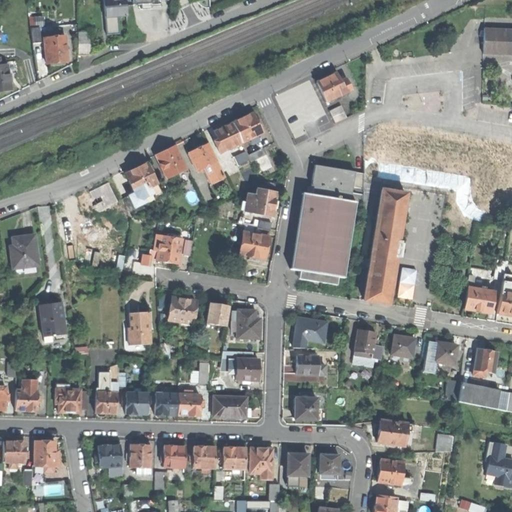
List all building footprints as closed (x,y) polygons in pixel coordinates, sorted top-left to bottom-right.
[(115,16),(126,15),(124,0),(103,0),(105,17),(115,16)] [(30,30),(32,45),(41,43),(38,28),(30,30)] [(483,28),(482,54),(484,54),(484,53),(511,54),(511,31),(485,30),(485,28),(483,28)] [(77,55),(89,55),(89,33),(77,33),(77,55)] [(57,63),(67,62),(64,37),(60,37),(53,38),(43,39),(46,64),(57,63)] [(0,91),(1,91),(12,89),(8,65),(0,66),(0,91)] [(323,100),(324,103),(344,93),(339,83),(334,74),(324,79),(315,84),(323,100)] [(313,105),(323,100),(315,84),(313,79),(302,84),(294,88),(304,110),(313,105)] [(344,80),(339,83),(344,93),(349,90),(344,80)] [(326,106),(324,103),(323,100),(313,105),(316,111),(326,106)] [(328,111),(331,116),(334,124),(346,118),(340,105),(328,111)] [(232,123),(241,143),(248,140),(251,145),(259,141),(256,136),(261,133),(252,114),(243,118),(232,123)] [(317,122),(321,130),(334,124),(331,116),(317,122)] [(219,154),(241,143),(232,123),(221,128),(213,132),(216,140),(213,141),(219,154)] [(374,150),(416,156),(456,162),(485,167),(488,146),(488,145),(458,140),(458,142),(449,140),(449,138),(418,133),(418,135),(408,134),(409,132),(378,127),(374,150)] [(188,154),(196,170),(202,167),(208,165),(209,168),(217,165),(207,144),(196,149),(188,154)] [(185,174),(188,173),(174,145),(163,151),(154,155),(166,179),(171,176),(172,179),(177,177),(177,178),(185,174)] [(478,212),(503,216),(510,171),(507,171),(510,150),(488,146),(485,167),(483,180),(478,212)] [(261,149),(247,156),(249,160),(250,162),(264,156),(261,149)] [(247,156),(245,152),(232,158),(236,166),(249,160),(247,156)] [(414,169),(454,176),(456,162),(416,156),(414,169)] [(454,176),(470,178),(483,180),(485,167),(456,162),(454,176)] [(134,170),(124,175),(134,195),(138,192),(149,187),(155,184),(145,164),(134,170)] [(223,177),(217,165),(209,168),(208,165),(202,167),(210,184),(223,177)] [(311,186),(314,187),(352,193),(353,187),(355,172),(315,166),(313,176),(311,186)] [(363,174),(355,172),(353,187),(363,189),(363,174)] [(476,220),(478,212),(483,180),(470,178),(463,218),(476,220)] [(259,182),(257,190),(275,193),(277,185),(259,182)] [(115,203),(116,202),(116,201),(107,183),(96,188),(88,192),(91,198),(89,199),(95,211),(97,209),(99,213),(110,207),(109,206),(115,203)] [(161,194),(155,184),(149,187),(152,193),(142,198),(138,192),(134,195),(129,197),(134,208),(161,194)] [(152,193),(149,187),(138,192),(142,198),(152,193)] [(314,187),(312,196),(350,202),(352,193),(314,187)] [(252,213),(271,216),(272,211),(275,197),(275,193),(257,190),(256,190),(255,196),(252,213)] [(381,190),(378,210),(385,211),(384,216),(401,219),(405,194),(381,190)] [(363,195),(352,193),(350,202),(356,203),(362,204),(363,195)] [(290,268),(290,270),(300,272),(338,278),(345,279),(345,277),(344,277),(356,203),(350,202),(312,196),(303,194),(291,268),(290,268)] [(243,211),(252,213),(255,196),(246,195),(243,211)] [(135,209),(134,208),(129,197),(122,201),(127,210),(128,213),(135,209)] [(120,198),(116,201),(116,202),(115,203),(121,213),(127,210),(122,201),(120,198)] [(94,211),(95,211),(89,199),(83,202),(87,210),(92,207),(94,211)] [(130,218),(128,213),(127,210),(121,213),(124,220),(130,218)] [(378,210),(367,277),(391,280),(395,257),(397,257),(399,243),(397,242),(401,219),(384,216),(385,211),(378,210)] [(257,221),(256,227),(269,230),(270,223),(257,221)] [(254,227),(253,235),(268,238),(269,230),(256,227),(254,227)] [(256,258),(264,260),(266,249),(268,238),(253,235),(242,233),(241,238),(238,255),(246,257),(256,258)] [(12,269),(38,266),(34,235),(23,237),(12,238),(13,247),(9,248),(12,269)] [(165,263),(177,265),(181,240),(155,236),(153,250),(152,251),(157,251),(155,260),(155,262),(165,263)] [(185,239),(182,254),(190,256),(193,241),(185,239)] [(148,259),(155,260),(157,251),(152,251),(153,250),(149,250),(148,256),(148,259)] [(493,279),(502,280),(502,276),(503,274),(505,261),(496,260),(493,279)] [(337,284),(338,278),(300,272),(299,279),(298,278),(298,280),(337,286),(338,284),(337,284)] [(502,280),(501,284),(511,286),(511,277),(502,276),(502,280)] [(363,301),(387,305),(391,280),(367,277),(363,301)] [(476,311),(490,313),(493,292),(484,291),(480,290),(471,289),(466,288),(463,309),(476,311)] [(506,316),(511,317),(511,292),(500,291),(497,315),(506,316)] [(178,322),(191,324),(195,302),(184,300),(171,298),(167,320),(173,321),(178,322)] [(43,335),(65,332),(61,303),(49,305),(39,306),(43,335)] [(206,324),(224,327),(227,307),(218,306),(209,304),(206,324)] [(236,339),(258,339),(259,329),(259,320),(254,320),(254,311),(237,311),(236,322),(236,339)] [(145,344),(150,344),(148,313),(138,314),(129,314),(130,328),(130,332),(127,332),(128,345),(145,344)] [(294,339),(322,343),(325,323),(296,319),(295,328),(294,339)] [(145,351),(145,344),(128,345),(127,332),(130,332),(130,328),(123,328),(124,350),(128,352),(145,351)] [(370,354),(371,354),(374,339),(375,333),(366,332),(356,330),(353,351),(370,354)] [(390,355),(411,358),(411,357),(413,345),(413,339),(403,337),(393,336),(390,355)] [(377,339),(374,339),(371,354),(370,354),(370,358),(373,359),(380,360),(382,347),(376,346),(377,339)] [(442,363),(453,365),(456,346),(442,344),(428,342),(426,361),(442,363)] [(160,359),(169,359),(169,345),(160,345),(160,359)] [(423,346),(413,345),(411,357),(421,358),(423,346)] [(486,372),(493,374),(496,352),(486,351),(476,349),(473,371),(481,372),(486,372)] [(295,366),(295,375),(318,375),(318,366),(318,356),(295,356),(295,366)] [(372,367),(373,359),(370,358),(353,356),(352,364),(372,367)] [(235,381),(258,381),(258,371),(258,360),(252,360),(235,360),(229,360),(229,369),(236,369),(235,381)] [(440,374),(442,363),(426,361),(424,372),(440,374)] [(7,375),(16,375),(16,362),(7,362),(7,375)] [(199,383),(208,384),(208,364),(199,364),(199,383)] [(111,414),(117,414),(117,388),(117,377),(118,366),(109,368),(109,373),(101,373),(101,370),(98,370),(98,374),(99,374),(98,390),(95,390),(95,414),(96,414),(96,416),(98,418),(103,418),(105,416),(105,415),(107,415),(107,414),(111,414)] [(15,376),(15,389),(23,389),(23,384),(23,376),(15,376)] [(449,401),(457,402),(460,382),(447,380),(445,400),(449,400),(449,401)] [(457,402),(495,410),(499,392),(461,385),(457,402)] [(0,410),(5,410),(5,401),(9,401),(9,394),(5,394),(5,386),(1,386),(0,386),(0,410)] [(29,411),(36,411),(36,402),(41,402),(41,395),(37,395),(37,390),(33,390),(23,389),(15,389),(15,410),(26,410),(26,411),(29,411)] [(69,412),(80,413),(80,409),(80,391),(80,389),(69,389),(55,389),(55,404),(59,404),(58,412),(69,412)] [(495,410),(505,411),(508,394),(499,392),(495,410)] [(168,416),(177,416),(177,394),(172,394),(161,394),(161,393),(155,393),(155,397),(151,397),(151,404),(154,404),(154,416),(155,416),(157,418),(162,419),(165,416),(168,416)] [(136,415),(147,415),(147,394),(140,394),(134,394),(125,394),(125,399),(122,399),(122,405),(125,405),(125,415),(136,415)] [(187,417),(199,417),(199,407),(203,407),(203,401),(199,401),(199,395),(191,395),(184,395),(177,394),(177,416),(187,417)] [(229,418),(245,418),(246,399),(213,398),(213,417),(229,418)] [(295,409),(294,420),(320,421),(320,410),(315,410),(316,400),(295,399),(295,409)] [(377,443),(404,446),(406,431),(411,432),(412,425),(379,421),(378,433),(377,443)] [(435,435),(436,452),(451,452),(452,436),(435,435)] [(17,463),(24,463),(24,458),(28,458),(28,451),(24,451),(24,441),(18,441),(13,441),(13,442),(3,441),(2,463),(9,463),(17,463)] [(55,442),(34,442),(34,466),(44,466),(44,472),(53,472),(53,466),(58,466),(58,459),(59,450),(55,450),(55,442)] [(493,485),(511,488),(511,482),(511,474),(508,474),(509,469),(511,469),(511,466),(511,461),(503,459),(505,446),(488,443),(484,462),(488,463),(486,474),(495,476),(493,485)] [(109,472),(122,471),(120,446),(110,447),(110,446),(98,447),(98,457),(95,457),(95,460),(95,464),(99,463),(99,469),(108,468),(109,472)] [(136,474),(150,475),(150,446),(140,446),(130,446),(130,455),(126,454),(126,462),(130,462),(129,468),(136,469),(136,474)] [(175,447),(164,447),(163,456),(159,456),(159,463),(163,463),(163,468),(172,468),(179,468),(185,468),(185,448),(178,448),(175,447)] [(200,447),(193,447),(193,457),(189,457),(189,464),(193,464),(193,469),(201,469),(208,469),(214,469),(215,449),(204,448),(204,447),(200,447)] [(238,470),(244,470),(244,449),(234,449),(234,448),(231,448),(223,448),(223,457),(219,457),(219,464),(223,464),(223,470),(232,470),(238,470)] [(259,480),(271,480),(272,450),(260,449),(250,449),(249,475),(260,475),(259,480)] [(287,476),(306,477),(307,456),(297,455),(288,455),(287,476)] [(320,474),(338,474),(338,466),(339,456),(320,455),(320,474)] [(377,482),(400,485),(401,478),(403,463),(379,460),(378,471),(377,482)] [(44,482),(44,472),(44,466),(34,466),(32,466),(32,471),(32,484),(44,482)] [(32,485),(32,484),(32,471),(24,470),(23,485),(32,485)] [(155,470),(155,483),(163,483),(163,472),(161,470),(155,470)] [(270,501),(279,502),(279,485),(270,485),(270,501)] [(123,486),(124,501),(132,500),(131,486),(123,486)] [(373,511),(372,511),(394,511),(395,505),(396,498),(376,496),(374,506),(373,506),(373,511)] [(168,511),(177,511),(177,501),(167,502),(168,511)] [(278,511),(279,502),(270,501),(269,511),(278,511)] [(475,511),(484,511),(485,508),(471,503),(469,510),(475,511)]
